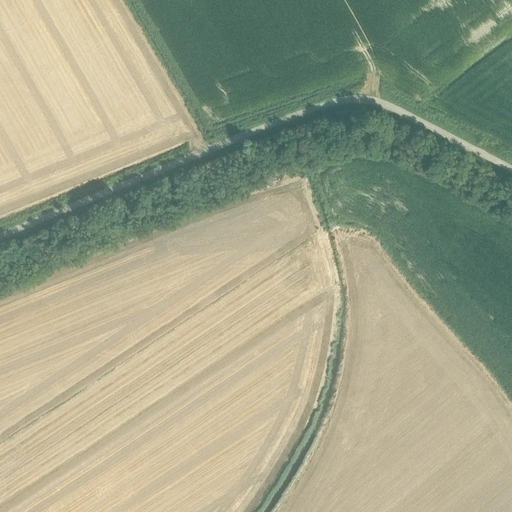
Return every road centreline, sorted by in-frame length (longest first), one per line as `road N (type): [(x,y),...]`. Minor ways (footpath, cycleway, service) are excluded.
road 1 (unclassified): [(511,167),(394,107),(350,97),(0,236)]
road 2 (track): [(511,204),(399,144),(366,138)]
